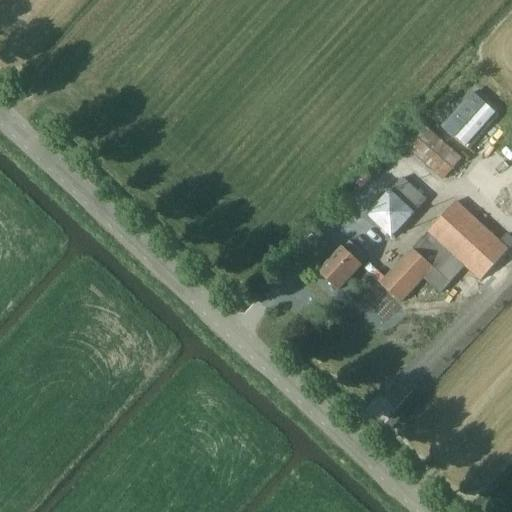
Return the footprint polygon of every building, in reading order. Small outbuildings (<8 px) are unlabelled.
[(470,143),(496,107),(483,98),(458,134),(470,143)] [(405,141),(445,177),(465,155),(425,119),(405,141)] [(403,178),(369,216),(393,237),(427,199),(403,178)] [(440,293),(466,266),(481,280),(508,251),(511,246),(511,237),(508,234),(499,242),(456,202),(413,249),(412,248),(381,283),(401,301),(423,278),(440,293)] [(324,229),(334,218),(325,210),(314,221),(324,229)] [(356,261),(362,255),(350,243),(344,250),(342,248),(319,272),(339,290),(361,266),(356,261)]
